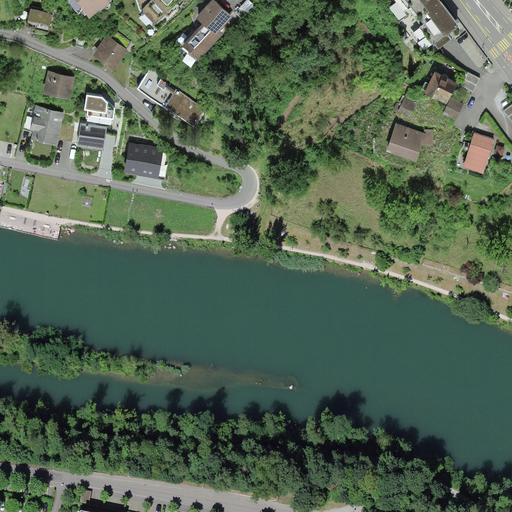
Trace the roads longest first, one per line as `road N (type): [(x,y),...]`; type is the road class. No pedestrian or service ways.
road 1 (residential): [(0,161),(220,205),(243,196),(248,180),(186,150),(101,75),(0,32)]
road 2 (track): [(476,511),(402,467),(348,454),(0,424)]
road 3 (residential): [(269,511),(0,467)]
